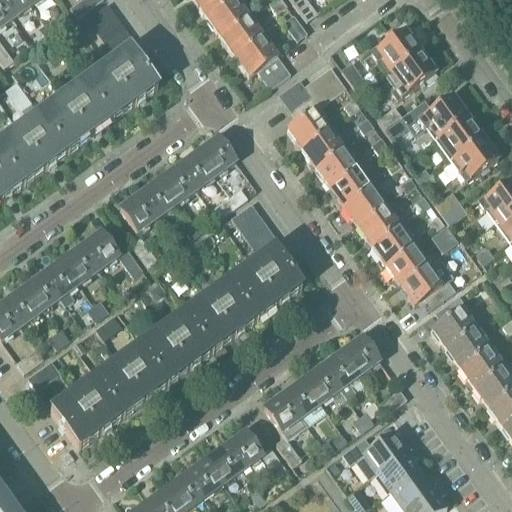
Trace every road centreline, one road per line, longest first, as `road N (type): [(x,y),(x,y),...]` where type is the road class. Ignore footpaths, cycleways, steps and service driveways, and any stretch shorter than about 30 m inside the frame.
road 1 (residential): [(355,304),(71,511)]
road 2 (residential): [(0,259),(209,106)]
road 3 (residential): [(355,304),(506,511)]
road 4 (residential): [(209,106),(355,304)]
road 5 (residential): [(511,113),(431,0)]
road 6 (residential): [(136,0),(209,106)]
road 7 (residential): [(70,511),(0,412)]
